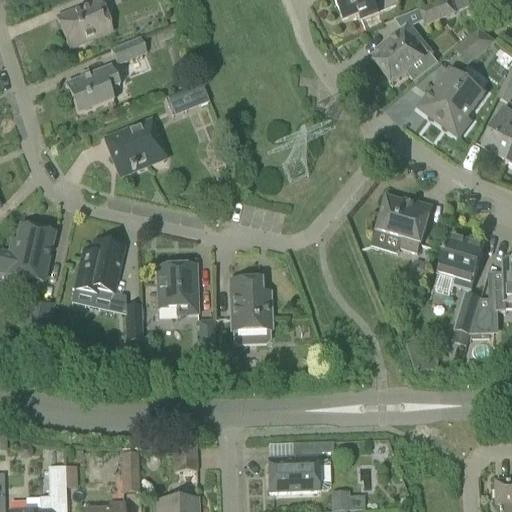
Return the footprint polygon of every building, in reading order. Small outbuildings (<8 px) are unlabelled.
[(361,23),(378,16),(371,0),(332,0),(343,24),(359,18),(361,23)] [(454,15),(448,1),(419,13),(425,27),(454,15)] [(68,51),(87,44),(111,34),(99,5),(56,22),(68,51)] [(424,48),(408,29),(378,53),(383,58),(374,66),(392,88),(406,77),(413,86),(438,66),(431,57),(423,63),(416,54),(424,48)] [(466,67),(494,44),(479,33),(455,53),(466,67)] [(110,52),(116,67),(145,56),(139,41),(110,52)] [(76,119),(95,112),(112,104),(108,93),(118,89),(110,70),(64,88),(76,119)] [(458,141),(470,125),(465,122),(483,98),(450,73),(434,94),(432,92),(418,111),(458,141)] [(508,106),(511,98),(511,73),(497,100),(508,106)] [(191,91),(198,109),(208,105),(200,87),(191,91)] [(482,153),(507,166),(511,156),(511,131),(509,130),(511,124),(511,116),(504,112),(482,153)] [(165,161),(158,142),(150,124),(104,142),(119,180),(165,161)] [(384,237),(394,240),(402,243),(400,252),(417,257),(420,248),(421,248),(431,213),(385,199),(375,235),(370,250),(379,252),(384,237)] [(9,278),(42,285),(53,237),(19,229),(16,244),(11,243),(8,256),(0,254),(0,274),(9,277),(9,278)] [(469,299),(470,293),(483,249),(451,240),(446,256),(444,255),(434,291),(435,296),(451,300),(452,294),(469,299)] [(113,298),(119,272),(123,252),(92,245),(89,257),(81,255),(73,293),(96,299),(97,295),(113,298)] [(511,267),(503,268),(503,285),(488,286),(488,307),(479,307),(469,338),(498,338),(498,316),(511,315),(511,267)] [(197,318),(196,289),(195,269),(155,270),(157,313),(187,311),(187,318),(197,318)] [(261,306),(260,283),(245,284),(244,281),(230,281),(230,285),(228,285),(230,335),(232,334),(232,345),(237,350),(266,348),(270,344),(270,333),(271,333),(269,306),(261,306)] [(469,338),(479,307),(480,304),(464,300),(454,334),(455,334),(469,338)] [(21,335),(44,340),(52,307),(29,302),(21,335)] [(141,343),(140,323),(140,310),(124,311),(125,343),(141,343)] [(214,355),(213,335),(213,323),(197,324),(198,356),(214,355)] [(345,368),(344,357),(333,357),(333,369),(345,368)] [(142,368),(121,369),(121,386),(143,385),(142,368)] [(332,445),(292,447),(292,462),(267,463),(268,496),(317,495),(317,492),(327,492),(330,488),(329,466),(326,463),(320,463),(320,456),(329,456),(332,452),(332,445)] [(195,475),(194,450),(172,450),(173,475),(195,475)] [(120,458),(121,478),(121,496),(137,495),(136,457),(120,458)] [(64,471),(65,491),(75,491),(75,470),(64,471)] [(25,511),(49,511),(49,507),(66,506),(65,491),(64,471),(48,472),(49,500),(25,502),(25,511)] [(511,482),(495,483),(495,507),(511,506),(511,482)] [(365,494),(331,495),(331,511),(344,511),(366,511),(365,494)] [(196,511),(196,503),(156,504),(156,511),(196,511)]
